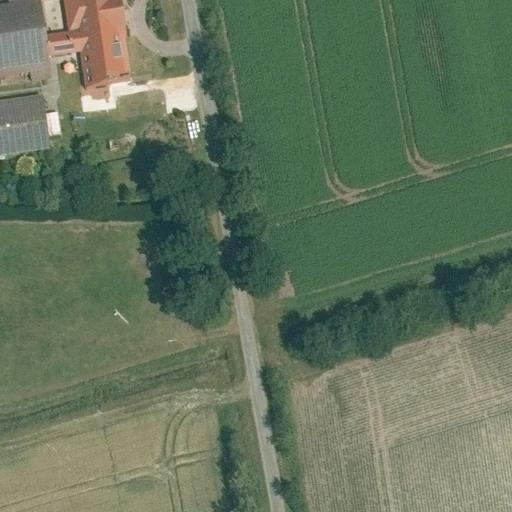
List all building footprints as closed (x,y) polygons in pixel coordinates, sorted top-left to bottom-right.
[(41,0),(11,0),(13,8),(42,4),(41,0)] [(133,54),(125,0),(68,0),(73,34),(53,37),(55,57),(84,53),(84,56),(108,53),(109,57),(129,54),(133,54)] [(0,83),(57,76),(48,3),(42,4),(13,8),(0,9),(0,83)] [(84,56),(91,109),(153,100),(148,65),(131,68),(129,54),(109,57),(108,53),(84,56)] [(0,158),(53,151),(52,137),(48,114),(46,94),(0,100),(0,158)] [(52,137),(65,135),(62,112),(48,114),(52,137)]
